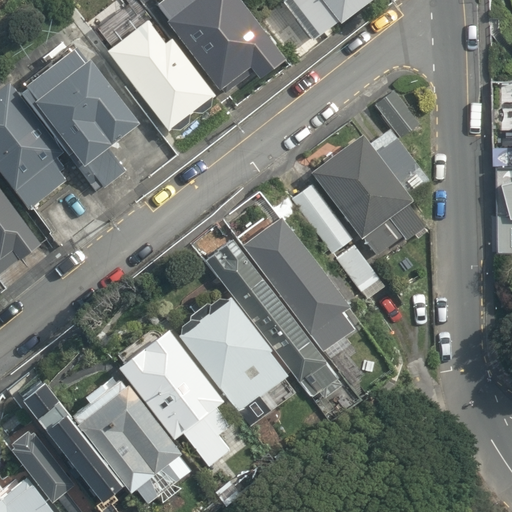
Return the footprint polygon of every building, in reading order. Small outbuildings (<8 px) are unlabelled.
[(166,17),(163,20),(217,89),(219,88),(223,93),(251,71),(256,77),(283,57),(238,0),(158,0),(155,3),(166,17)] [(287,0),(316,37),(338,20),(342,25),(373,0),(287,0)] [(144,18),(103,49),(166,130),(169,128),(178,129),(186,122),(188,114),(190,111),(199,112),(208,105),(209,97),(213,94),(168,36),(161,41),(144,18)] [(94,191),(100,186),(82,162),(105,144),(134,121),(72,42),(19,83),(22,86),(15,91),(63,151),(94,191)] [(15,91),(6,79),(0,83),(0,174),(27,209),(65,179),(58,171),(64,166),(56,156),(63,151),(15,91)] [(391,89),(373,104),(399,137),(418,122),(391,89)] [(426,176),(388,127),(367,144),(359,133),(309,171),(359,238),(362,236),(376,254),(400,235),(404,240),(423,225),(405,202),(409,199),(405,194),(426,176)] [(125,170),(105,144),(82,162),(100,186),(102,188),(125,170)] [(511,254),(511,171),(494,172),(495,254),(511,254)] [(332,254),(353,238),(311,182),(290,198),(332,254)] [(0,272),(40,242),(0,190),(0,272)] [(277,215),(239,244),(321,351),(351,327),(337,310),(345,304),(277,215)] [(229,237),(202,259),(310,396),(317,391),(322,397),(339,383),(334,377),(336,376),(229,237)] [(384,285),(353,244),(335,258),(361,292),(361,291),(367,299),(384,285)] [(269,348),(227,295),(223,297),(216,296),(208,302),(203,301),(187,314),(187,318),(179,324),(178,333),(176,335),(218,388),(219,388),(250,426),(276,405),(266,391),(287,374),(267,350),(269,348)] [(221,400),(164,327),(114,366),(172,439),(181,432),(208,465),(228,449),(217,433),(228,424),(214,406),(221,400)] [(120,483),(72,423),(38,378),(14,397),(98,501),(120,483)] [(179,452),(125,382),(122,385),(117,378),(104,389),(98,382),(81,395),(86,402),(70,414),(75,421),(72,423),(120,483),(127,492),(134,487),(147,502),(190,469),(177,453),(179,452)] [(73,483),(28,428),(25,431),(22,428),(6,441),(8,444),(5,447),(50,501),(73,483)] [(54,511),(25,473),(0,492),(0,511),(54,511)]
